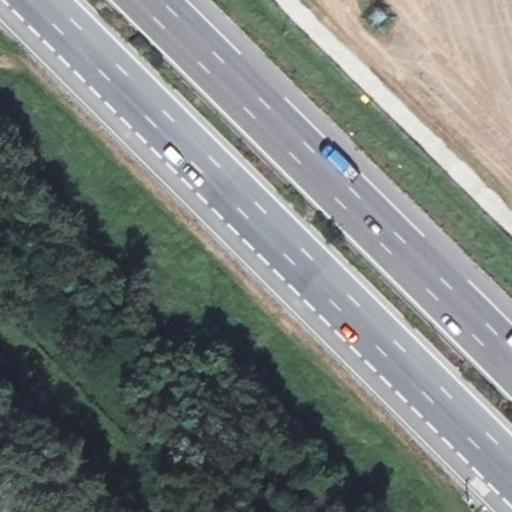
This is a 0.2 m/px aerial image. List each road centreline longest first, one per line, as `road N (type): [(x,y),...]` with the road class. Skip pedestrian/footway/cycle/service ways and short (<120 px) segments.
road 1 (motorway): [(41,0),(511,466)]
road 2 (motorway): [(511,335),(170,0)]
road 3 (track): [(295,0),(511,218)]
